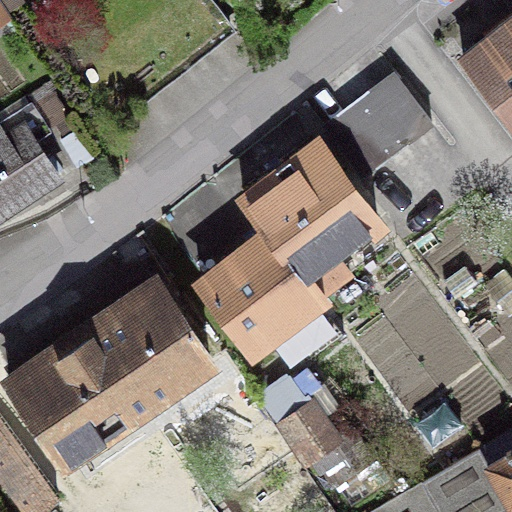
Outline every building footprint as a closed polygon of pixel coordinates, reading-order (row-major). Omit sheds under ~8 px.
[(0,0),(0,20),(9,15),(0,0)] [(229,21),(212,0),(181,0),(77,84),(106,119),(229,21)] [(511,20),(511,19),(462,57),(511,120),(511,20)] [(326,128),(361,174),(431,120),(396,74),(326,128)] [(0,211),(58,173),(35,137),(48,129),(31,102),(0,121),(0,211)] [(255,347),(325,295),(307,272),(377,218),(314,137),(242,192),(267,224),(200,275),(255,347)] [(9,372),(67,457),(209,360),(158,285),(153,289),(145,278),(9,372)] [(282,422),(320,472),(346,454),(314,402),(282,422)] [(0,474),(27,511),(38,511),(58,498),(0,418),(0,474)] [(494,511),(511,502),(511,427),(479,446),(367,511),(494,511)]
